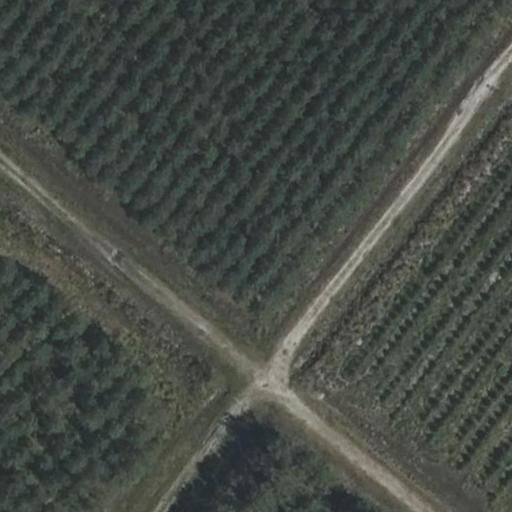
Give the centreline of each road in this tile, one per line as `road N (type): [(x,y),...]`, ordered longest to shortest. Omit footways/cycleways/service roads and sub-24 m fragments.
road 1 (track): [(511,74),(166,511)]
road 2 (track): [(430,511),(0,161)]
